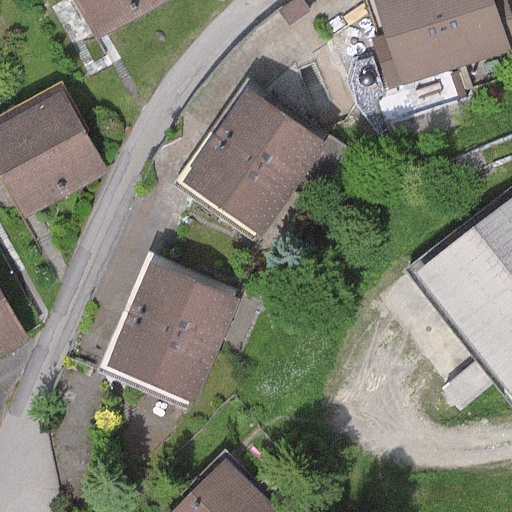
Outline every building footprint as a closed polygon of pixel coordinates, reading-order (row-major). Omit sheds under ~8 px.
[(74,0),(96,39),(102,36),(166,0),(74,0)] [(457,69),(434,0),(373,0),(385,36),(371,40),(388,91),(457,69)] [(434,0),(457,69),(511,50),(511,12),(508,0),(434,0)] [(329,145),(248,88),(215,135),(296,191),(329,145)] [(61,92),(0,125),(0,180),(22,219),(106,173),(61,92)] [(296,191),(215,135),(182,181),(263,238),(296,191)] [(511,203),(422,274),(511,388),(511,203)] [(241,295),(153,257),(130,310),(217,349),(241,295)] [(0,290),(0,355),(28,340),(0,290)] [(217,349),(130,310),(106,364),(194,403),(217,349)] [(278,511),(225,459),(172,511),(278,511)]
